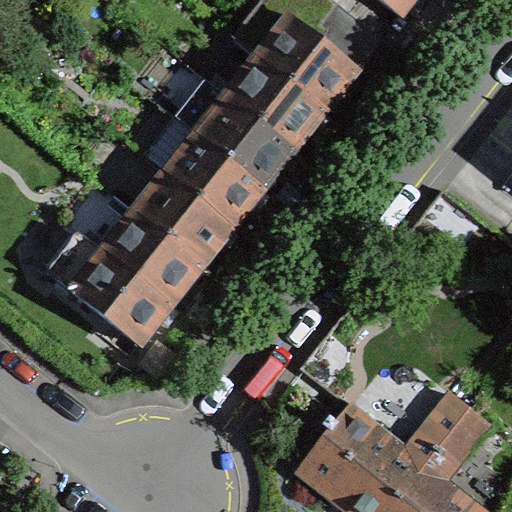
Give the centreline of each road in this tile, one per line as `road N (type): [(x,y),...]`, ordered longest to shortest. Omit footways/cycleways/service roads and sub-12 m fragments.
road 1 (residential): [(144,501),(511,37)]
road 2 (residential): [(0,377),(144,501)]
